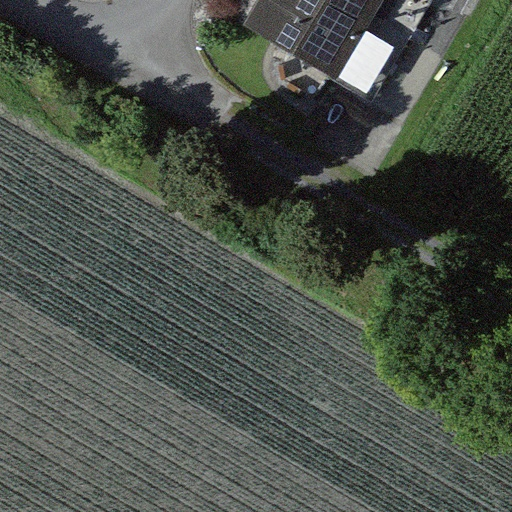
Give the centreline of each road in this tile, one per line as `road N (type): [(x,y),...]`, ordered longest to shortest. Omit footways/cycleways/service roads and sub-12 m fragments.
road 1 (track): [(511,287),(131,55)]
road 2 (residential): [(163,0),(131,55),(34,0)]
